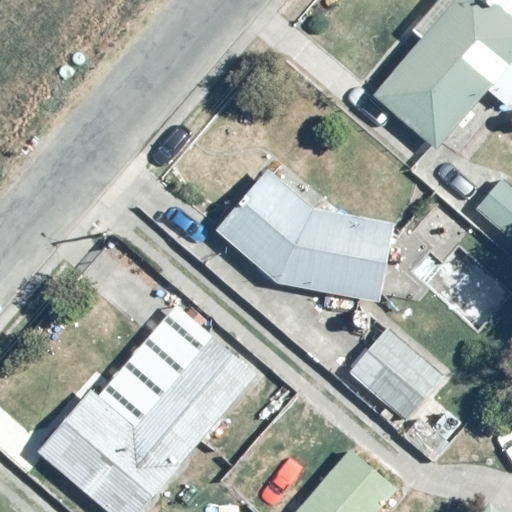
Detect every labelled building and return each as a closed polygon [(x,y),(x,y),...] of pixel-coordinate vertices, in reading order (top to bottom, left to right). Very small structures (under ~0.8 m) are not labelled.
[(511,0),(439,0),(403,38),(414,48),(364,100),(424,157),(484,94),(511,120),(511,119),(511,0)] [(311,203),(268,174),(213,235),(270,287),(379,303),(393,216),(311,203)] [(511,195),(499,185),(472,219),(511,250),(511,195)] [(488,292),(455,265),(430,294),(476,332),(501,302),(488,292)] [(446,375),(381,329),(348,376),(413,422),(446,375)] [(151,511),(261,386),(206,338),(131,425),(91,389),(29,461),(88,511),(151,511)] [(375,511),(400,484),(356,446),(299,511),(375,511)]
